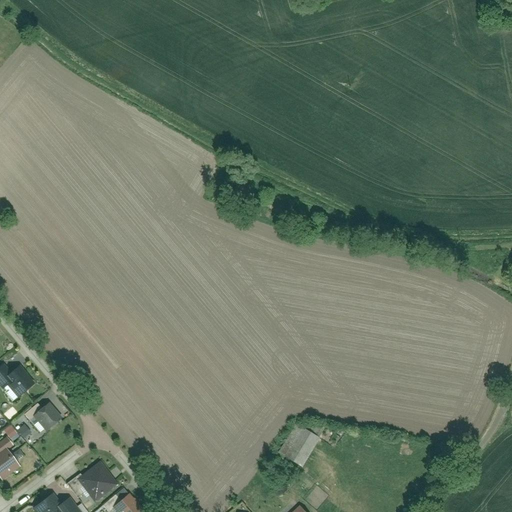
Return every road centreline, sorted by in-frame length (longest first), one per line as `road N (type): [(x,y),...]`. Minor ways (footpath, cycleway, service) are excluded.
road 1 (residential): [(511,380),(430,511)]
road 2 (residential): [(0,322),(97,434)]
